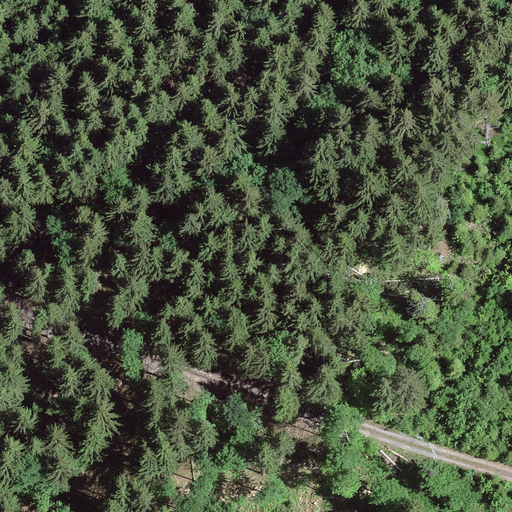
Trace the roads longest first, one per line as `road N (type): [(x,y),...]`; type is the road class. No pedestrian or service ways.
road 1 (track): [(511,475),(53,324),(0,289)]
road 2 (track): [(0,275),(160,160),(297,49),(341,0)]
